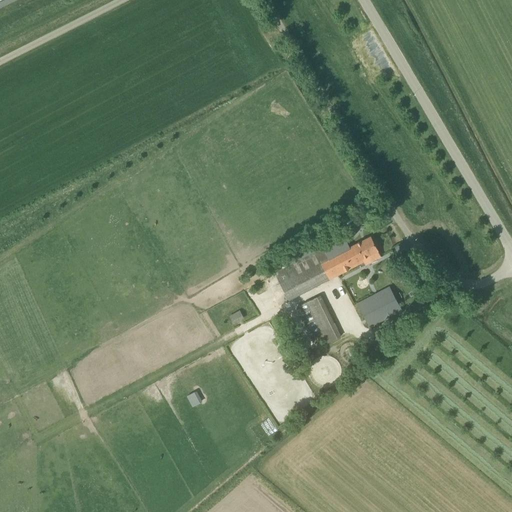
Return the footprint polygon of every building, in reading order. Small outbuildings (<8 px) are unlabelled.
[(362,259),(378,250),(371,236),(350,247),(344,237),(274,273),(288,300),(303,293),(363,262),(362,259)] [(400,310),(388,286),(357,302),(369,326),(400,310)] [(340,336),(321,295),(296,306),(309,335),(317,332),(323,344),(340,336)] [(233,323),(244,318),(241,310),(230,314),(233,323)] [(197,391),(187,396),(192,406),(202,401),(197,391)]
